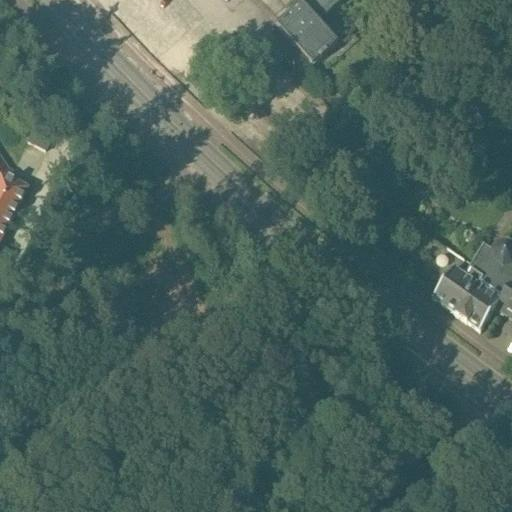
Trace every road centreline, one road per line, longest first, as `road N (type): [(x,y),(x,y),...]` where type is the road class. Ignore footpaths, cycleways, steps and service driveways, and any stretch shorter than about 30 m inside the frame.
road 1 (secondary): [(41,0),(188,155),(288,244),(511,412)]
road 2 (secondary): [(511,391),(262,200),(60,0)]
